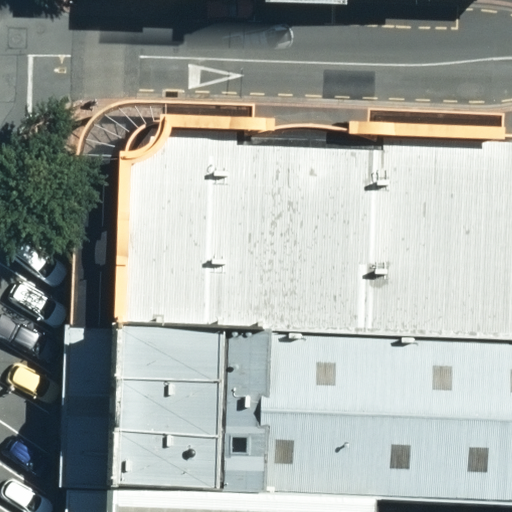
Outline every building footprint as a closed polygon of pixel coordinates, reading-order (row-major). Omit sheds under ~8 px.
[(150,135),(500,147),(502,115),(366,109),(366,122),(346,122),(346,133),(334,128),(309,125),(287,126),(271,128),(271,118),(252,118),(252,105),(129,100),(118,102),(107,107),(98,113),(86,124),(79,135),(76,148),(74,163),(68,324),(111,325),(117,163),(150,135)] [(511,339),(511,147),(500,147),(150,135),(117,163),(111,325),(511,339)] [(105,488),(111,325),(68,324),(63,486),(105,488)] [(105,488),(374,499),(511,503),(511,339),(111,325),(105,488)] [(61,511),(104,511),(105,488),(63,486),(61,511)] [(373,511),(374,499),(105,488),(104,511),(373,511)]
